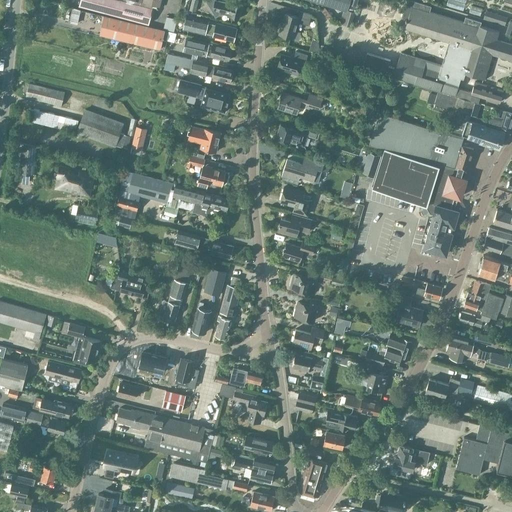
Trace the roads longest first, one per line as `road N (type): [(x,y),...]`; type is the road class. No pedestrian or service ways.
road 1 (tertiary): [(322,511),(431,347),(511,146)]
road 2 (residential): [(271,346),(255,189),(262,0)]
road 3 (residential): [(71,511),(104,378),(122,348),(144,338),(234,352),(271,346)]
road 4 (residential): [(299,511),(271,346)]
road 5 (residential): [(0,139),(16,0)]
